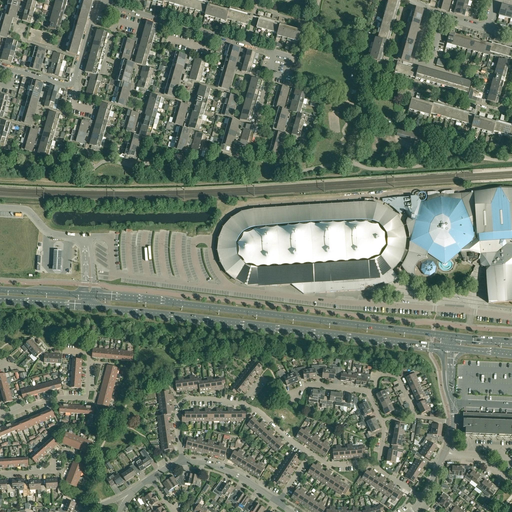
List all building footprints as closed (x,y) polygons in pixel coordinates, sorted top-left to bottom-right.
[(9,0),(8,5),(18,8),(20,3),(9,0)] [(81,0),(80,6),(90,9),(92,3),(81,0)] [(227,20),(248,26),(249,20),(252,21),(253,17),(250,16),(251,15),(229,9),(229,11),(208,5),(208,3),(198,0),(147,0),(163,4),(164,2),(205,14),(205,16),(226,22),(227,20)] [(376,65),(381,66),(381,63),(380,63),(386,42),(388,43),(400,1),(399,1),(399,0),(388,0),(377,39),(375,39),(369,60),(377,62),(376,65)] [(56,2),(54,7),(65,10),(66,5),(56,2)] [(437,9),(446,11),(446,9),(448,10),(449,6),(438,3),(437,4),(438,4),(437,9)] [(466,11),(467,6),(457,3),(455,8),(466,11)] [(8,5),(6,11),(17,14),(18,8),(8,5)] [(80,6),(78,11),(89,14),(90,9),(80,6)] [(499,15),(505,17),(508,7),(502,6),(499,15)] [(54,7),(53,13),(63,16),(65,10),(54,7)] [(413,8),(411,13),(422,16),(423,11),(413,8)] [(455,14),(465,16),(466,11),(455,8),(454,13),(455,14)] [(5,16),(13,18),(14,19),(15,19),(17,14),(6,11),(5,16)] [(78,11),(77,16),(87,19),(89,14),(78,11)] [(53,13),(51,18),(62,21),(63,16),(53,13)] [(411,13),(410,18),(420,21),(422,16),(411,13)] [(11,24),(11,23),(13,18),(5,16),(3,15),(2,15),(1,21),(11,24)] [(77,16),(75,21),(86,24),(87,19),(77,16)] [(51,18),(50,23),(60,26),(62,21),(51,18)] [(300,35),(303,35),(304,31),(301,30),(301,32),(280,26),(281,24),(259,18),(256,28),(277,34),(277,36),(298,42),(300,35)] [(410,18),(408,24),(419,27),(420,21),(410,18)] [(0,25),(10,29),(10,28),(11,24),(1,21),(0,23),(0,25)] [(75,21),(74,26),(85,29),(86,24),(75,21)] [(156,29),(157,25),(147,22),(146,22),(145,27),(157,31),(157,29),(156,29)] [(48,28),(59,31),(60,26),(50,23),(48,28)] [(408,24),(407,29),(418,32),(419,27),(408,24)] [(8,34),(9,30),(10,29),(0,25),(0,31),(4,32),(4,33),(8,34)] [(74,26),(72,32),(83,35),(85,29),(74,26)] [(154,36),(155,32),(156,32),(157,31),(145,27),(143,32),(154,36)] [(407,29),(405,34),(416,37),(418,32),(407,29)] [(4,39),(7,40),(7,39),(8,34),(4,33),(4,32),(0,31),(0,37),(1,38),(2,38),(4,39)] [(108,34),(105,33),(97,31),(96,36),(106,39),(108,34)] [(72,32),(71,37),(82,40),(83,35),(72,32)] [(153,40),(154,36),(143,32),(142,38),(154,41),(154,40),(153,40)] [(450,33),(447,43),(452,45),(455,34),(450,33)] [(405,34),(404,39),(415,42),(416,37),(405,34)] [(460,36),(455,34),(452,45),(451,48),(456,49),(457,46),(460,36)] [(96,36),(94,41),(105,44),(106,39),(96,36)] [(457,46),(463,48),(466,37),(460,36),(457,46)] [(71,37),(70,42),(80,45),(82,40),(71,37)] [(463,48),(468,49),(471,39),(466,37),(463,48)] [(124,38),(123,43),(133,46),(135,41),(134,41),(131,40),(124,38)] [(151,46),(153,42),(154,41),(142,38),(142,39),(141,43),(151,46)] [(7,39),(7,40),(5,45),(18,48),(18,47),(16,46),(18,42),(9,40),(7,39)] [(404,39),(402,44),(413,47),(415,42),(404,39)] [(468,49),(473,51),(476,40),(471,39),(468,49)] [(473,51),(478,52),(481,42),(476,40),(473,51)] [(94,41),(93,46),(103,50),(105,44),(94,41)] [(70,42),(68,47),(79,50),(80,45),(70,42)] [(478,52),(483,54),(486,43),(481,42),(478,52)] [(132,52),(133,46),(123,43),(121,49),(132,52)] [(150,50),(151,46),(141,43),(139,48),(151,52),(151,51),(151,50),(150,50)] [(491,45),(486,43),(483,54),(489,55),(491,45)] [(492,43),(491,45),(489,55),(489,54),(499,57),(501,50),(502,47),(492,43)] [(402,44),(401,49),(412,53),(413,47),(402,44)] [(15,53),(16,49),(18,49),(18,48),(5,45),(4,50),(15,53)] [(238,48),(230,46),(226,45),(225,50),(228,51),(239,54),(240,49),(239,48),(238,48)] [(93,46),(91,52),(102,55),(103,50),(93,46)] [(46,50),(44,50),(36,47),(34,51),(32,50),(31,52),(34,53),(45,56),(46,50)] [(66,53),(77,56),(79,50),(68,47),(66,53)] [(510,60),(511,54),(511,53),(511,49),(502,47),(501,50),(499,57),(510,60)] [(138,53),(148,56),(152,57),(154,52),(151,51),(151,52),(139,48),(138,53)] [(121,49),(120,54),(131,57),(132,52),(121,49)] [(401,49),(399,55),(410,58),(412,53),(401,49)] [(14,57),(15,53),(4,50),(2,55),(16,59),(16,57),(14,57)] [(228,51),(227,56),(237,59),(239,54),(228,51)] [(63,60),(64,55),(54,52),(52,58),(64,61),(64,60),(63,60)] [(91,52),(90,57),(100,60),(102,55),(91,52)] [(34,53),(33,58),(43,61),(45,56),(34,53)] [(147,62),(148,56),(138,53),(136,59),(147,62)] [(176,53),(175,57),(174,57),(173,58),(185,61),(187,56),(176,53)] [(118,59),(124,61),(129,62),(131,57),(120,54),(118,59)] [(2,60),(2,61),(12,63),(13,59),(16,60),(16,59),(2,55),(1,60),(2,60)] [(398,60),(408,63),(409,63),(410,58),(399,55),(398,60)] [(227,56),(225,61),(236,64),(237,59),(227,56)] [(33,58),(31,63),(42,66),(43,61),(33,58)] [(52,58),(51,63),(61,66),(63,62),(64,61),(52,58)] [(174,60),(173,63),(184,66),(185,61),(173,58),(173,59),(174,60)] [(206,61),(195,58),(193,64),(204,67),(206,61)] [(137,64),(142,66),(143,66),(146,67),(147,62),(136,59),(135,64),(136,64),(137,64)] [(499,59),(497,64),(508,67),(509,62),(499,59)] [(394,72),(399,74),(405,75),(407,67),(408,63),(398,60),(397,64),(394,72)] [(131,62),(129,62),(124,61),(123,66),(133,69),(135,64),(135,63),(133,63),(131,62)] [(225,61),(224,67),(234,70),(236,64),(225,61)] [(88,62),(87,66),(87,67),(98,70),(99,65),(88,62)] [(30,68),(38,71),(40,71),(42,66),(31,63),(30,68)] [(51,63),(49,68),(61,71),(61,70),(60,70),(61,66),(51,63)] [(173,63),(172,67),(171,67),(171,68),(182,72),(184,66),(173,63)] [(193,64),(192,69),(203,72),(204,67),(193,64)] [(506,72),(508,67),(497,64),(496,64),(495,65),(494,66),(494,67),(495,68),(495,69),(496,69),(506,72)] [(123,66),(121,71),(132,74),(133,69),(123,66)] [(153,73),(154,70),(154,69),(146,67),(143,66),(142,72),(153,75),(154,74),(153,73)] [(85,73),(88,74),(90,74),(91,74),(93,75),(96,76),(98,70),(87,67),(85,73)] [(412,68),(407,67),(405,75),(415,78),(417,72),(418,68),(417,70),(412,68)] [(58,76),(60,73),(61,71),(49,68),(48,73),(58,76)] [(171,70),(170,74),(181,77),(182,72),(171,68),(170,70),(171,70)] [(418,81),(420,82),(421,76),(423,69),(421,68),(418,68),(417,72),(415,78),(415,80),(418,81)] [(192,69),(190,74),(201,77),(203,72),(192,69)] [(420,82),(426,83),(429,71),(423,69),(421,76),(420,82)] [(496,69),(494,74),(505,77),(506,72),(496,69)] [(121,71),(120,76),(131,79),(132,74),(121,71)] [(222,71),(221,77),(232,80),(233,75),(222,71)] [(426,83),(431,85),(434,72),(429,71),(426,83)] [(142,72),(140,77),(151,80),(152,76),(153,76),(153,75),(142,72)] [(431,85),(436,86),(439,74),(434,72),(431,85)] [(99,76),(96,76),(93,75),(91,74),(90,80),(101,83),(102,77),(99,76)] [(170,74),(169,77),(164,75),(164,78),(168,79),(179,82),(181,77),(170,74)] [(193,80),(200,82),(201,77),(190,74),(189,79),(190,80),(192,80),(193,80)] [(436,86),(441,88),(445,75),(439,74),(436,86)] [(494,74),(493,80),(504,83),(505,77),(494,74)] [(441,88),(446,89),(450,77),(445,75),(441,88)] [(118,82),(120,83),(129,85),(131,79),(120,76),(118,82)] [(140,77),(139,82),(150,85),(151,84),(150,84),(151,80),(140,77)] [(221,77),(219,82),(230,85),(232,80),(221,77)] [(446,89),(452,90),(455,78),(450,77),(446,89)] [(263,81),(252,78),(250,83),(261,87),(263,81)] [(452,90),(457,92),(460,80),(455,78),(452,90)] [(168,80),(167,84),(178,87),(179,84),(179,82),(168,79),(167,80),(168,80)] [(42,83),(41,83),(31,80),(29,86),(31,86),(42,89),(43,84),(42,83)] [(90,80),(88,85),(99,88),(101,83),(90,80)] [(457,92),(462,93),(464,85),(465,81),(460,80),(457,92)] [(493,80),(491,85),(502,88),(504,83),(493,80)] [(467,95),(470,85),(472,86),(474,82),(471,81),(471,83),(469,82),(465,81),(464,85),(462,93),(465,94),(467,95)] [(146,90),(148,90),(149,86),(150,86),(150,85),(139,82),(137,87),(139,88),(141,89),(144,89),(146,90)] [(218,88),(226,90),(229,91),(230,85),(219,82),(218,88)] [(120,83),(119,88),(130,91),(131,85),(129,85),(120,83)] [(250,83),(249,89),(260,92),(261,87),(250,83)] [(167,84),(166,89),(176,92),(178,87),(167,84)] [(88,85),(87,90),(98,93),(99,88),(88,85)] [(491,85),(490,90),(501,93),(502,88),(491,85)] [(31,86),(30,92),(40,95),(42,89),(31,86)] [(209,93),(211,89),(201,86),(200,86),(198,91),(210,95),(210,94),(209,93)] [(279,86),(277,91),(288,94),(289,89),(279,86)] [(119,88),(118,93),(129,96),(130,91),(119,88)] [(175,98),(176,92),(166,89),(164,95),(174,98),(175,98)] [(249,89),(247,94),(258,97),(260,92),(249,89)] [(85,95),(96,98),(98,93),(87,90),(85,95)] [(296,91),(295,90),(293,96),(307,99),(307,98),(305,98),(306,93),(296,91)] [(487,95),(488,95),(499,98),(501,93),(490,90),(488,90),(487,95)] [(208,100),(209,96),(210,96),(210,95),(198,91),(197,97),(208,100)] [(277,91),(276,96),(287,99),(288,94),(277,91)] [(30,92),(28,97),(39,100),(40,95),(30,92)] [(9,97),(0,93),(0,99),(7,102),(9,97)] [(127,101),(129,96),(118,93),(116,98),(127,101)] [(151,94),(150,98),(149,100),(160,103),(161,98),(152,95),(151,94)] [(238,97),(227,94),(225,99),(236,102),(238,97)] [(247,94),(246,99),(257,102),(258,97),(247,94)] [(498,104),(499,98),(488,95),(487,101),(498,104)] [(276,96),(274,101),(285,104),(287,99),(276,96)] [(303,104),(304,100),(307,101),(307,99),(293,96),(292,101),(303,104)] [(28,97),(27,102),(38,105),(38,102),(39,100),(28,97)] [(207,104),(208,100),(197,97),(196,100),(195,102),(207,105),(208,104),(207,104)] [(115,104),(123,106),(126,107),(127,101),(116,98),(115,104)] [(411,102),(408,110),(430,116),(430,114),(472,125),(471,128),(492,134),(493,132),(511,137),(511,125),(497,121),(496,123),(475,117),(475,115),(434,103),(433,105),(412,99),(412,98),(409,98),(408,102),(411,102)] [(225,99),(224,104),(235,107),(236,102),(225,99)] [(246,99),(244,104),(255,107),(257,102),(246,99)] [(158,108),(160,103),(149,100),(148,105),(158,108)] [(273,107),(278,108),(282,109),(284,110),(285,104),(274,101),(273,107)] [(301,109),(303,104),(292,101),(291,106),(301,109)] [(27,102),(25,107),(36,110),(37,107),(38,105),(27,102)] [(188,105),(187,105),(185,104),(182,103),(177,102),(176,108),(187,111),(188,105)] [(205,110),(206,106),(207,106),(207,105),(195,102),(194,107),(205,110)] [(112,106),(104,104),(101,103),(100,108),(112,112),(112,111),(111,111),(112,106)] [(224,104),(222,109),(233,113),(235,107),(224,104)] [(244,104),(243,109),(254,113),(255,107),(244,104)] [(157,113),(158,108),(148,105),(146,110),(157,113)] [(290,112),(291,112),(297,114),(300,114),(301,109),(291,106),(289,111),(290,112)] [(25,107),(24,112),(35,115),(36,110),(25,107)] [(204,114),(205,110),(194,107),(192,112),(204,116),(205,115),(204,114)] [(109,117),(110,113),(111,113),(112,112),(100,108),(98,114),(109,117)] [(176,108),(174,113),(185,116),(187,111),(176,108)] [(288,117),(289,111),(287,111),(285,110),(284,110),(282,109),(278,108),(277,114),(288,117)] [(222,109),(221,115),(232,118),(233,113),(222,109)] [(243,109),(241,115),(252,118),(254,113),(243,109)] [(155,119),(157,113),(146,110),(146,111),(145,115),(155,119)] [(135,113),(128,111),(127,116),(134,118),(138,119),(139,114),(137,113),(135,113)] [(24,112),(22,117),(33,120),(35,115),(24,112)] [(60,115),(52,112),(50,112),(49,112),(48,117),(59,120),(60,115)] [(202,120),(203,117),(204,117),(204,116),(192,112),(191,117),(202,120)] [(174,113),(173,118),(184,121),(185,116),(174,113)] [(108,121),(109,117),(98,114),(97,119),(109,122),(109,121),(108,121)] [(286,122),(288,117),(277,114),(275,119),(286,122)] [(297,114),(296,119),(305,122),(306,121),(305,120),(306,116),(300,114),(297,114)] [(154,124),(155,119),(145,115),(143,121),(154,124)] [(240,120),(247,122),(251,123),(252,118),(241,115),(240,120)] [(127,116),(125,121),(133,123),(136,124),(138,119),(134,118),(127,116)] [(21,123),(29,125),(31,126),(32,126),(33,120),(22,117),(21,123)] [(57,126),(59,120),(48,117),(46,122),(57,126)] [(201,125),(202,120),(191,117),(189,123),(201,126),(202,125),(201,125)] [(183,126),(184,121),(173,118),(172,123),(183,126)] [(106,127),(107,123),(108,123),(109,122),(97,119),(95,124),(98,125),(106,127)] [(238,122),(237,122),(229,119),(227,123),(226,124),(238,128),(240,122),(238,122)] [(285,127),(286,122),(275,119),(274,124),(285,127)] [(0,120),(0,125),(9,128),(10,123),(0,120)] [(87,122),(85,122),(83,121),(78,120),(77,125),(88,128),(88,126),(89,123),(87,122)] [(135,129),(136,124),(133,123),(125,121),(124,125),(122,125),(122,126),(135,129)] [(153,129),(154,124),(143,121),(142,126),(153,129)] [(56,131),(57,126),(46,122),(45,128),(56,131)] [(199,131),(200,127),(201,127),(201,126),(189,123),(188,128),(189,128),(199,131)] [(227,126),(226,130),(237,133),(238,128),(226,124),(226,126),(227,126)] [(256,127),(245,124),(244,129),(254,132),(256,127)] [(273,129),(281,132),(283,133),(285,127),(274,124),(273,129)] [(0,131),(7,134),(9,128),(0,125),(0,131)] [(77,125),(75,130),(86,133),(88,128),(77,125)] [(107,132),(105,131),(106,127),(98,125),(96,130),(107,133),(107,132)] [(131,134),(133,135),(135,129),(122,126),(121,127),(124,127),(122,132),(131,134)] [(151,134),(153,129),(142,126),(140,131),(151,134)] [(189,130),(188,130),(179,127),(176,127),(175,132),(178,133),(189,136),(190,131),(189,130)] [(34,130),(27,128),(26,133),(37,136),(38,131),(36,130),(34,130)] [(103,137),(104,133),(106,134),(107,133),(96,130),(94,129),(92,134),(103,138),(103,137)] [(244,129),(242,134),(253,137),(254,132),(244,129)] [(75,130),(74,136),(85,139),(86,133),(75,130)] [(226,130),(224,135),(235,138),(237,133),(226,130)] [(293,130),(292,135),(293,136),(296,136),(298,137),(300,137),(303,138),(304,134),(305,133),(302,132),(293,130)] [(403,130),(401,137),(407,139),(407,140),(414,142),(414,141),(421,143),(421,141),(422,141),(423,139),(422,139),(423,136),(423,135),(403,130)] [(141,137),(149,139),(150,139),(151,134),(140,131),(139,136),(141,137)] [(205,139),(207,135),(196,132),(194,138),(206,141),(206,140),(205,139)] [(285,135),(274,132),(273,138),(284,141),(285,135)] [(26,133),(24,138),(35,141),(37,136),(26,133)] [(53,140),(54,135),(46,133),(44,138),(53,141),(55,142),(55,140),(53,140)] [(178,133),(176,138),(187,141),(189,136),(178,133)] [(106,138),(103,137),(103,138),(92,134),(91,139),(103,143),(104,143),(106,138)] [(137,135),(135,135),(133,135),(131,134),(129,139),(140,142),(141,137),(139,136),(137,135)] [(242,134),(241,139),(252,143),(253,142),(252,141),(253,137),(242,134)] [(224,135),(223,140),(234,143),(235,138),(224,135)] [(74,136),(72,141),(83,144),(85,139),(74,136)] [(34,147),(34,144),(37,145),(38,142),(36,142),(35,141),(24,138),(23,144),(34,147)] [(51,146),(53,141),(44,138),(42,138),(40,143),(51,146)] [(138,148),(140,142),(129,139),(126,138),(124,144),(128,145),(138,148)] [(176,138),(175,143),(186,146),(187,141),(176,138)] [(194,138),(193,143),(204,146),(205,142),(206,142),(206,141),(194,138)] [(273,138),(271,143),(282,146),(284,141),(273,138)] [(96,147),(98,147),(100,148),(101,144),(102,144),(103,143),(91,139),(89,145),(92,146),(94,146),(96,147)] [(242,146),(246,147),(250,148),(251,144),(252,144),(252,143),(241,139),(239,145),(242,146)] [(223,140),(222,144),(221,144),(220,145),(232,148),(233,144),(234,143),(223,140)] [(50,150),(51,146),(40,143),(39,148),(51,152),(51,151),(51,150),(50,150)] [(183,152),(184,152),(186,146),(175,143),(173,149),(182,151),(183,152)] [(193,143),(191,148),(203,151),(203,150),(202,150),(204,146),(193,143)] [(271,143),(270,148),(281,151),(282,146),(271,143)] [(23,144),(21,149),(32,152),(34,147),(23,144)] [(128,145),(126,150),(137,153),(138,148),(128,145)] [(220,151),(228,153),(229,153),(231,154),(232,148),(220,145),(220,146),(221,147),(220,151)] [(44,156),(46,156),(48,157),(49,153),(50,153),(50,154),(52,154),(53,152),(51,151),(51,152),(39,148),(38,151),(37,154),(38,154),(40,154),(42,155),(44,156)] [(201,156),(202,152),(203,153),(203,151),(191,148),(191,150),(190,153),(201,156)] [(268,153),(277,156),(279,156),(281,151),(270,148),(268,153)] [(136,158),(136,155),(137,153),(136,153),(126,150),(123,149),(122,154),(125,155),(127,156),(129,156),(131,157),(133,157),(134,158),(136,158)] [(511,190),(475,192),(474,192),(474,193),(473,193),(473,192),(471,192),(471,193),(460,194),(443,195),(428,196),(427,202),(421,202),(417,197),(382,199),(382,202),(386,204),(390,206),(392,208),(396,211),(399,214),(400,215),(404,211),(409,217),(407,219),(407,220),(406,222),(406,224),(407,227),(408,230),(409,234),(409,242),(409,248),(408,251),(408,253),(407,256),(405,259),(403,263),(401,266),(400,262),(405,251),(406,239),(403,227),(397,216),(388,208),(377,204),(343,204),(287,207),(253,210),(242,212),(231,218),(225,225),(223,227),(218,239),(217,251),(220,262),(226,273),(235,281),(236,281),(246,286),(259,286),(292,284),(292,285),(304,294),(313,292),(314,293),(343,291),(364,290),(365,286),(373,284),(374,285),(380,284),(380,283),(382,282),(383,282),(384,281),(385,281),(386,280),(387,280),(388,279),(390,281),(391,280),(391,278),(393,277),(394,275),(395,275),(398,273),(398,272),(397,271),(399,269),(401,266),(402,267),(404,270),(406,272),(409,275),(411,277),(414,279),(415,276),(415,275),(415,274),(414,273),(414,271),(415,270),(415,269),(415,267),(416,266),(417,265),(418,263),(419,262),(419,261),(422,264),(420,270),(424,275),(430,276),(435,273),(438,260),(445,265),(460,252),(463,260),(463,261),(464,261),(464,262),(465,262),(466,261),(466,260),(467,260),(467,261),(473,263),(478,260),(479,260),(480,265),(483,266),(486,268),(486,271),(486,275),(486,286),(487,298),(488,303),(511,301),(511,190)] [(54,250),(53,271),(61,272),(61,251),(54,250)] [(25,345),(28,349),(36,343),(32,339),(25,345)] [(28,349),(32,353),(39,347),(36,343),(28,349)] [(40,354),(41,355),(44,353),(39,347),(32,353),(36,358),(40,354)] [(41,355),(42,356),(43,357),(45,357),(44,363),(50,363),(51,354),(45,354),(44,353),(41,355)] [(262,367),(253,360),(249,365),(260,374),(263,371),(260,369),(262,367)] [(107,365),(106,371),(117,374),(119,368),(107,365)] [(249,365),(246,370),(254,377),(256,374),(259,376),(260,374),(249,365)] [(312,366),(312,370),(309,370),(310,379),(316,378),(315,374),(319,374),(319,366),(314,366),(312,366)] [(322,378),(328,379),(329,370),(326,370),(326,366),(323,366),(319,366),(319,374),(323,374),(322,378)] [(300,377),(303,376),(304,380),(310,379),(309,370),(306,370),(305,367),(302,367),(298,368),(300,377)] [(333,367),(332,370),(329,370),(328,379),(334,380),(334,376),(338,376),(339,372),(338,372),(339,369),(339,368),(333,367)] [(297,378),(300,377),(298,368),(293,369),(290,370),(292,374),(289,375),(293,384),(298,381),(297,378)] [(246,370),(242,375),(253,384),(256,380),(253,378),(254,377),(246,370)] [(282,384),(283,384),(285,382),(287,386),(293,384),(289,375),(286,376),(285,373),(281,370),(277,372),(282,384)] [(106,371),(104,377),(119,380),(119,379),(116,378),(117,374),(106,371)] [(405,378),(406,378),(408,383),(417,378),(415,374),(413,371),(404,375),(405,378)] [(370,375),(367,375),(362,374),(361,385),(366,386),(366,382),(369,382),(370,375)] [(242,375),(238,380),(246,386),(249,383),(252,385),(253,384),(242,375)] [(104,377),(103,382),(114,385),(115,381),(118,381),(119,380),(104,377)] [(218,378),(219,380),(216,380),(217,390),(223,389),(222,384),(225,384),(225,377),(218,378)] [(409,385),(406,387),(407,389),(419,383),(417,378),(408,383),(409,385)] [(238,380),(234,385),(245,393),(248,389),(246,387),(246,386),(238,380)] [(103,382),(101,388),(113,391),(114,385),(103,382)] [(408,391),(411,389),(413,392),(421,388),(419,383),(407,389),(408,391)] [(245,394),(245,393),(234,385),(230,390),(238,396),(242,391),(245,394)] [(101,388),(100,393),(111,396),(113,391),(101,388)] [(414,394),(410,396),(411,398),(424,392),(421,388),(413,392),(414,394)] [(378,400),(379,400),(390,394),(388,389),(376,395),(378,400)] [(308,402),(314,403),(317,403),(319,391),(313,390),(312,396),(309,396),(308,402)] [(317,403),(322,404),(321,408),(326,408),(326,404),(327,398),(327,397),(324,397),(325,392),(319,391),(317,403)] [(417,401),(423,398),(426,397),(424,392),(411,398),(412,400),(416,398),(417,401)] [(100,393),(98,399),(110,401),(111,396),(100,393)] [(332,405),(332,402),(336,402),(335,406),(337,394),(331,393),(330,399),(327,398),(326,404),(332,405)] [(345,401),(342,400),(343,394),(337,394),(335,406),(344,407),(345,401)] [(379,404),(380,405),(389,401),(387,396),(390,395),(390,394),(379,400),(380,402),(380,403),(379,404)] [(349,395),(348,401),(345,401),(344,407),(350,408),(355,408),(356,407),(354,405),(360,402),(358,398),(354,397),(355,396),(349,395)] [(428,396),(426,397),(423,398),(424,401),(417,404),(419,409),(428,405),(426,400),(429,399),(428,396)] [(109,407),(110,401),(98,399),(97,404),(109,407)] [(382,407),(383,409),(384,409),(392,406),(389,401),(380,405),(380,407),(382,407)] [(367,402),(361,405),(360,402),(354,405),(356,407),(357,410),(356,412),(357,414),(369,408),(367,402)] [(430,410),(428,406),(430,405),(432,408),(435,406),(433,403),(431,405),(430,404),(428,405),(419,409),(421,414),(430,410)] [(394,411),(392,406),(384,409),(383,409),(383,410),(385,415),(394,411)] [(368,419),(366,416),(372,413),(369,408),(357,414),(358,416),(360,416),(362,421),(368,419)] [(55,417),(52,410),(46,412),(49,419),(55,417)] [(242,419),(245,419),(246,419),(246,411),(239,411),(239,412),(236,412),(236,421),(242,421),(242,419)] [(46,412),(41,414),(44,421),(49,419),(46,412)] [(41,414),(36,416),(39,424),(44,421),(41,414)] [(252,415),(246,421),(249,423),(247,425),(251,429),(257,422),(255,420),(256,419),(252,415)] [(463,422),(463,428),(465,428),(465,436),(466,436),(511,437),(511,417),(493,417),(474,416),(463,415),(463,420),(463,422)] [(36,416),(30,419),(33,426),(39,424),(36,416)] [(30,419),(25,421),(28,428),(33,426),(30,419)] [(368,425),(369,428),(377,424),(374,419),(369,421),(368,419),(362,421),(362,422),(359,423),(361,427),(364,425),(364,426),(368,425)] [(25,421),(20,423),(23,430),(28,428),(25,421)] [(251,429),(255,433),(264,423),(262,421),(259,424),(257,422),(251,429)] [(435,425),(435,422),(429,421),(428,424),(432,424),(432,430),(441,431),(442,426),(435,425)] [(14,423),(8,425),(11,432),(16,430),(17,433),(18,433),(14,423)] [(14,423),(18,433),(23,430),(20,423),(15,425),(14,423)] [(255,433),(260,437),(266,430),(264,428),(266,425),(264,423),(255,433)] [(375,435),(374,432),(379,429),(377,424),(369,428),(371,431),(365,433),(368,438),(375,435)] [(8,425),(3,427),(6,434),(11,432),(8,425)] [(295,438),(300,441),(308,429),(306,428),(304,431),(301,429),(295,438)] [(260,437),(264,440),(272,431),(270,429),(268,432),(266,430),(260,437)] [(300,441),(305,444),(311,436),(308,434),(310,431),(308,429),(300,441)] [(432,430),(431,435),(427,434),(426,437),(437,441),(438,440),(439,440),(439,436),(440,436),(441,431),(432,430)] [(264,440),(268,444),(274,438),(272,436),(275,433),(272,431),(264,440)] [(62,443),(68,446),(72,435),(66,432),(62,443)] [(305,444),(310,447),(318,436),(315,434),(313,437),(311,436),(305,444)] [(68,446),(73,448),(77,437),(72,435),(68,446)] [(183,443),(187,444),(185,448),(191,450),(194,440),(191,439),(191,438),(185,436),(183,443)] [(310,447),(315,450),(320,442),(318,440),(320,437),(318,436),(310,447)] [(73,448),(78,450),(82,439),(77,437),(73,448)] [(191,450),(197,451),(200,438),(198,437),(197,441),(194,440),(191,450)] [(268,444),(272,448),(281,439),(279,437),(276,439),(274,438),(268,444)] [(436,447),(436,446),(438,443),(437,442),(437,441),(426,437),(422,444),(422,443),(434,451),(436,447)] [(58,444),(52,438),(48,442),(53,448),(58,444)] [(197,451),(202,453),(205,443),(202,442),(203,439),(200,438),(197,451)] [(78,450),(84,452),(88,441),(82,439),(78,450)] [(277,452),(283,446),(281,443),(283,441),(281,439),(272,448),(277,452)] [(391,445),(396,446),(397,447),(397,449),(403,450),(404,447),(401,446),(402,441),(393,440),(393,439),(392,439),(391,445)] [(202,453),(208,454),(211,441),(209,440),(208,444),(205,443),(202,453)] [(84,452),(89,454),(93,443),(88,441),(84,452)] [(208,454),(213,456),(216,446),(213,445),(214,442),(211,441),(208,454)] [(315,450),(319,454),(327,442),(325,441),(323,444),(320,442),(315,450)] [(48,442),(44,446),(49,452),(53,448),(48,442)] [(324,457),(330,448),(327,447),(329,444),(327,442),(319,454),(324,457)] [(166,450),(166,453),(174,452),(173,446),(172,446),(171,443),(161,445),(162,451),(166,450)] [(213,456),(219,457),(222,444),(219,443),(219,447),(216,446),(213,456)] [(431,455),(434,451),(422,443),(420,445),(424,447),(423,450),(431,455)] [(225,444),(222,444),(219,457),(224,459),(227,449),(224,448),(225,444)] [(44,446),(39,450),(45,456),(49,452),(44,446)] [(362,453),(365,452),(365,446),(358,446),(358,448),(356,448),(356,458),(362,458),(362,453)] [(240,448),(239,450),(237,453),(234,451),(229,460),(234,463),(241,451),(242,450),(240,448)] [(140,453),(145,460),(143,461),(141,458),(140,459),(146,468),(151,465),(150,464),(153,462),(145,449),(140,453)] [(388,451),(388,453),(387,454),(386,454),(386,456),(396,457),(397,452),(403,453),(403,450),(397,449),(397,452),(388,451)] [(39,450),(35,453),(40,459),(45,456),(39,450)] [(423,450),(420,454),(414,450),(412,453),(413,454),(413,453),(415,455),(423,460),(425,458),(428,460),(431,455),(423,450)] [(234,463),(239,466),(244,457),(242,456),(244,453),(241,451),(234,463)] [(291,451),(287,457),(298,464),(300,461),(297,459),(299,456),(291,451)] [(36,463),(40,459),(35,453),(31,457),(36,463)] [(239,466),(244,469),(251,457),(252,455),(250,454),(249,456),(247,459),(244,457),(239,466)] [(417,460),(414,464),(422,469),(425,465),(422,463),(423,460),(415,455),(413,458),(417,460)] [(244,469),(249,472),(254,463),(251,462),(253,458),(251,457),(244,469)] [(287,457),(284,462),(292,467),(294,464),(297,466),(298,464),(287,457)] [(141,472),(146,468),(140,459),(140,458),(132,463),(133,465),(137,470),(139,468),(141,472)] [(85,465),(74,461),(71,467),(82,471),(85,465)] [(409,463),(413,466),(411,468),(419,474),(422,469),(414,464),(410,461),(409,463)] [(249,472),(254,475),(261,463),(259,462),(257,465),(254,463),(249,472)] [(284,462),(281,467),(291,474),(294,470),(291,468),(292,467),(284,462)] [(263,464),(261,463),(254,475),(259,478),(264,469),(261,467),(263,464)] [(307,473),(312,476),(320,465),(318,463),(316,466),(313,464),(307,473)] [(128,468),(129,470),(127,472),(131,478),(136,475),(134,472),(137,470),(133,465),(128,468)] [(312,476),(317,479),(323,471),(321,469),(322,466),(320,465),(312,476)] [(449,475),(456,475),(457,467),(452,466),(452,465),(449,465),(449,469),(446,469),(446,474),(449,475)] [(469,466),(464,466),(465,466),(461,465),(461,467),(457,467),(456,475),(464,476),(464,473),(466,473),(470,467),(469,466)] [(71,467),(69,472),(80,476),(82,471),(71,467)] [(281,467),(277,472),(285,477),(287,473),(290,475),(291,474),(281,467)] [(411,468),(410,471),(406,468),(404,470),(417,478),(419,474),(411,468)] [(465,476),(464,478),(470,482),(471,480),(477,473),(473,471),(474,470),(471,468),(465,476)] [(317,479),(322,482),(330,471),(327,469),(325,472),(323,471),(317,479)] [(361,479),(366,483),(374,471),(371,469),(369,472),(367,471),(361,479)] [(125,470),(123,471),(118,474),(119,475),(118,475),(121,480),(124,478),(126,482),(131,478),(127,472),(125,470)] [(414,482),(417,478),(404,470),(403,472),(407,474),(406,477),(414,482)] [(322,482),(327,486),(332,477),(330,476),(332,473),(330,471),(322,482)] [(366,483),(371,486),(376,477),(374,476),(376,472),(374,471),(366,483)] [(69,472),(67,477),(78,481),(80,476),(69,472)] [(277,472),(274,477),(284,484),(287,480),(284,478),(285,477),(277,472)] [(477,473),(471,480),(477,485),(483,477),(481,475),(480,476),(477,473)] [(185,483),(191,484),(193,475),(186,474),(185,479),(181,478),(182,485),(184,486),(185,483)] [(122,482),(121,480),(118,475),(115,477),(113,475),(107,480),(110,485),(115,482),(117,485),(122,482)] [(201,478),(198,477),(199,476),(193,475),(191,484),(197,486),(196,488),(199,489),(201,478)] [(327,486),(331,489),(339,477),(337,475),(335,479),(332,477),(327,486)] [(371,486),(376,489),(383,477),(381,476),(379,479),(376,477),(371,486)] [(65,483),(76,487),(78,481),(67,477),(65,483)] [(180,487),(182,485),(181,478),(176,481),(173,477),(168,480),(173,488),(178,485),(180,487)] [(270,483),(275,486),(276,483),(280,485),(281,483),(284,485),(284,484),(274,477),(270,483)] [(342,479),(339,477),(331,489),(336,492),(342,483),(340,482),(342,479)] [(376,489),(380,492),(386,483),(384,482),(386,479),(383,477),(376,489)] [(477,485),(476,487),(482,492),(483,489),(488,483),(485,480),(486,479),(483,477),(477,485)] [(23,479),(18,480),(18,489),(18,491),(23,491),(23,497),(27,496),(27,488),(27,484),(24,484),(23,479)] [(46,487),(44,487),(44,494),(47,494),(47,489),(52,489),(51,479),(46,480),(46,487)] [(60,485),(57,485),(57,479),(56,479),(51,479),(52,489),(56,489),(58,489),(58,493),(61,493),(60,485)] [(6,480),(1,481),(1,490),(7,490),(7,493),(10,493),(10,485),(7,485),(6,480)] [(13,484),(10,485),(10,493),(13,493),(13,491),(15,491),(15,489),(18,489),(18,480),(12,480),(13,484)] [(33,493),(33,490),(35,490),(35,480),(29,481),(30,488),(27,488),(27,496),(27,497),(32,496),(31,493),(33,493)] [(40,480),(35,480),(35,490),(38,490),(38,495),(44,494),(44,487),(41,487),(40,480)] [(163,490),(167,495),(170,494),(168,492),(173,488),(168,480),(163,483),(166,488),(163,490)] [(380,492),(385,495),(393,483),(390,482),(388,485),(386,483),(380,492)] [(218,491),(223,494),(228,486),(223,483),(220,488),(217,486),(214,491),(217,493),(218,491)] [(350,487),(347,486),(345,484),(344,485),(342,483),(336,492),(341,495),(343,492),(346,494),(350,487)] [(385,495),(390,498),(395,490),(393,488),(395,485),(393,483),(385,495)] [(483,489),(482,492),(488,497),(490,494),(492,496),(498,488),(497,487),(496,486),(493,484),(492,485),(488,483),(483,489)] [(227,500),(229,501),(230,501),(230,500),(233,496),(230,494),(233,489),(228,486),(223,494),(228,498),(227,500)] [(291,498),(296,501),(304,490),(301,488),(299,491),(297,489),(291,498)] [(296,501),(301,504),(306,496),(304,494),(306,491),(304,490),(296,501)] [(397,498),(399,500),(404,493),(399,490),(398,491),(395,490),(390,498),(395,501),(397,498)] [(154,493),(152,492),(144,498),(147,503),(155,497),(153,494),(154,493)] [(234,500),(239,504),(244,495),(242,494),(243,493),(241,492),(239,492),(236,497),(234,495),(233,496),(230,500),(230,501),(231,501),(233,502),(234,500)] [(239,504),(244,507),(243,509),(245,511),(249,505),(246,504),(249,499),(244,495),(239,504)] [(301,504),(305,508),(313,496),(311,495),(309,498),(306,496),(301,504)] [(439,504),(442,507),(448,499),(442,495),(436,503),(438,505),(439,504)] [(62,499),(67,500),(65,505),(74,509),(76,504),(71,502),(71,499),(63,496),(62,499)] [(305,508),(310,511),(316,502),(313,500),(315,497),(313,496),(305,508)] [(158,505),(156,503),(158,501),(155,497),(147,503),(150,507),(152,510),(158,505)] [(195,504),(198,506),(193,511),(200,511),(204,507),(199,504),(201,500),(199,499),(195,504)] [(445,510),(447,511),(454,504),(448,499),(442,507),(446,509),(445,510)] [(310,511),(312,511),(316,511),(323,502),(320,501),(318,504),(316,502),(310,511)] [(247,511),(248,511),(249,510),(251,511),(255,511),(260,506),(258,504),(259,503),(257,502),(255,502),(252,507),(249,505),(245,511),(247,511)] [(323,511),(326,509),(323,507),(325,504),(323,502),(316,511),(323,511)]
